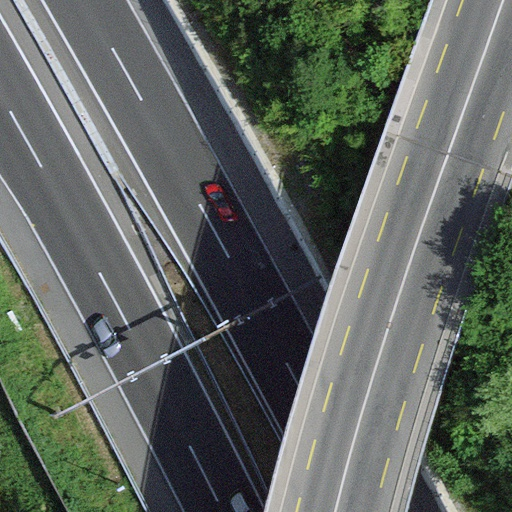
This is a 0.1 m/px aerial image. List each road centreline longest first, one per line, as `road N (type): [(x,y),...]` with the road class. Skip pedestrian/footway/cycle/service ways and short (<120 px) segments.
road 1 (motorway): [(365,511),(89,0)]
road 2 (tertiary): [(334,511),(375,365),(504,0)]
road 3 (motorway): [(0,98),(221,511)]
